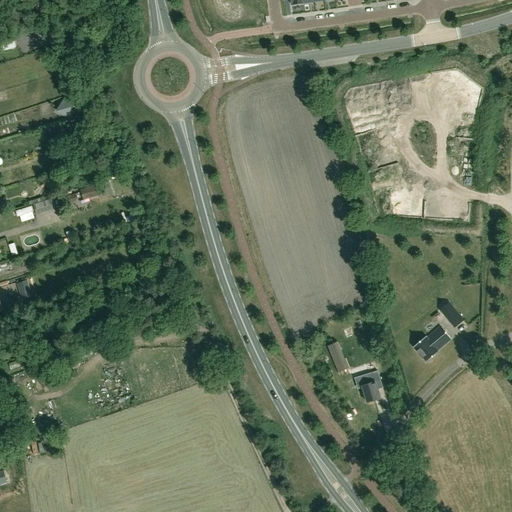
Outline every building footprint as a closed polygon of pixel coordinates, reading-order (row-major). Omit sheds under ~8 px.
[(61,95),(72,92),(69,83),(58,86),(61,95)] [(65,100),(60,111),(70,116),(73,111),(71,103),(65,100)] [(113,193),(109,181),(101,183),(101,182),(80,189),(84,200),(104,194),(104,196),(113,193)] [(68,205),(79,201),(76,193),(65,197),(68,205)] [(22,300),(32,297),(27,280),(17,283),(22,300)] [(452,325),(461,317),(449,303),(440,310),(452,325)] [(437,350),(451,338),(441,326),(427,338),(437,350)] [(30,365),(44,361),(40,350),(19,357),(22,366),(30,364),(30,365)] [(367,402),(380,398),(376,383),(381,382),(379,374),(367,377),(369,384),(362,386),(367,402)]
